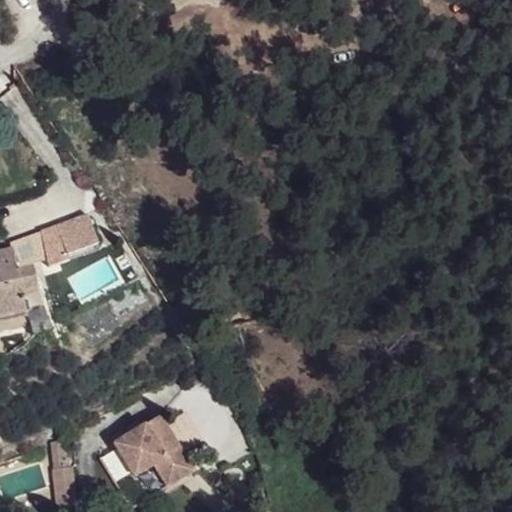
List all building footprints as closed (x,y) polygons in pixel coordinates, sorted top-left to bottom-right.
[(57,227),(67,256),(98,244),(88,216),(57,227)] [(0,316),(26,311),(22,295),(21,290),(38,287),(33,264),(17,267),(12,249),(0,251),(0,316)] [(21,290),(22,295),(39,291),(38,287),(21,290)] [(140,428),(113,444),(133,477),(152,466),(166,487),(192,472),(159,416),(140,428)] [(63,442),(50,443),(52,459),(65,457),(63,442)] [(65,457),(52,459),(60,506),(76,504),(68,457),(65,457)]
